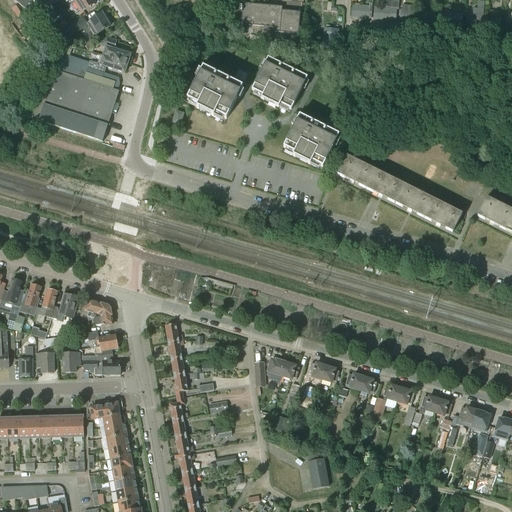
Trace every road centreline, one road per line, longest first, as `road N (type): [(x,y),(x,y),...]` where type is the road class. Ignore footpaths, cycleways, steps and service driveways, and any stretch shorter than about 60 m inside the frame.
road 1 (residential): [(511,273),(132,165),(153,65),(120,0)]
road 2 (residential): [(511,407),(129,295)]
road 3 (track): [(349,0),(346,19),(511,34)]
road 4 (residential): [(0,390),(143,386)]
road 5 (residential): [(0,256),(129,295)]
road 6 (residential): [(143,386),(167,511)]
